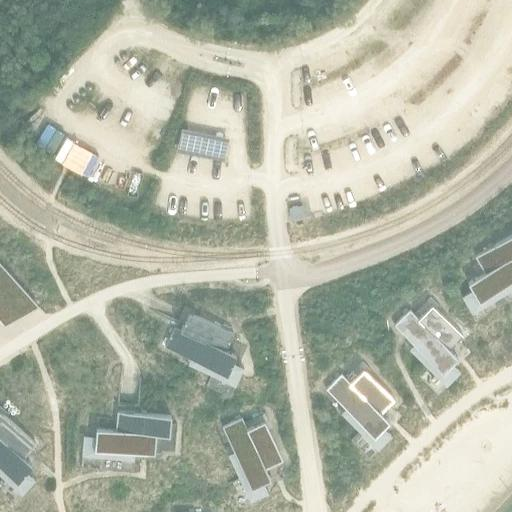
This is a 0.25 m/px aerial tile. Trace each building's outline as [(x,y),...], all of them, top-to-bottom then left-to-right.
[(231,134),(182,124),(178,148),(226,158),(231,134)] [(511,233),(474,256),(484,272),(511,256),(511,233)] [(511,256),(484,272),(467,282),(471,289),(478,285),(485,296),(511,280),(511,256)] [(0,262),(0,310),(5,316),(33,300),(0,262)] [(431,304),(417,317),(448,348),(462,335),(431,304)] [(409,308),(393,324),(435,366),(445,357),(451,362),(457,357),(448,348),(417,317),(409,308)] [(188,311),(179,328),(225,349),(233,332),(188,311)] [(174,326),(164,345),(218,371),(224,358),(232,361),(235,354),(225,349),(179,328),(174,326)] [(362,367),(349,381),(380,412),(394,399),(362,367)] [(340,373),(325,388),(367,430),(376,421),(382,427),(388,421),(380,412),(349,381),(340,373)] [(116,410),(114,429),(156,433),(169,434),(170,415),(116,410)] [(0,411),(0,436),(22,457),(35,443),(0,411)] [(237,427),(225,433),(246,480),(258,474),(262,482),(270,478),(265,467),(246,427),(241,416),(233,420),(237,427)] [(263,419),(246,427),(265,467),(282,459),(263,419)] [(95,428),(94,436),(103,437),(102,450),(154,454),(156,433),(114,429),(95,428)] [(0,466),(10,475),(19,466),(25,471),(31,465),(22,457),(0,436),(0,466)]
